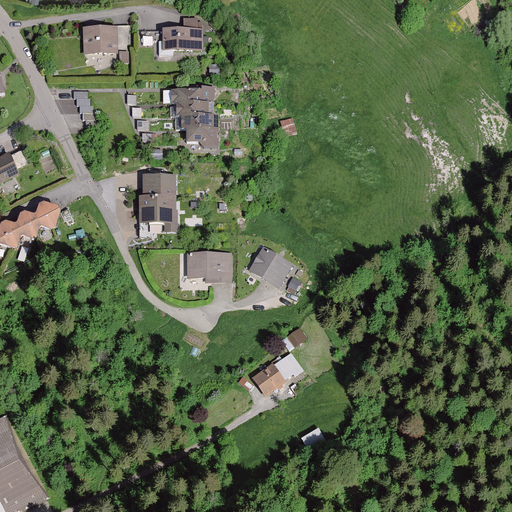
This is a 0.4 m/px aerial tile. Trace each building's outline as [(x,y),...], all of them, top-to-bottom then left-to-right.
[(183,28),(162,28),(162,47),(162,51),(203,51),(202,32),(202,19),(183,19),(183,28)] [(131,45),(130,25),(117,26),(82,27),(83,55),(118,54),(118,50),(127,50),(127,45),(131,45)] [(214,86),(202,86),(202,88),(193,88),(172,89),(172,103),(176,103),(176,107),(176,116),(181,116),(181,119),(181,128),(186,128),(186,133),(186,142),(198,142),(204,147),(219,147),(219,114),(214,114),(214,86)] [(88,92),(73,92),(73,100),(76,100),(76,107),(79,107),(79,114),(82,114),(82,120),(86,120),(85,130),(94,130),(94,114),(92,114),(92,107),(90,107),(90,100),(88,100),(88,92)] [(137,105),(137,96),(127,96),(127,105),(137,105)] [(141,117),(141,108),(132,108),(132,117),(141,117)] [(292,118),(280,121),(284,137),(296,134),(292,118)] [(148,130),(148,121),(138,121),(138,130),(148,130)] [(153,142),(153,133),(143,133),(142,142),(153,142)] [(162,158),(162,149),(151,149),(151,158),(162,158)] [(23,150),(11,156),(17,170),(29,164),(23,150)] [(11,156),(9,153),(4,156),(0,157),(0,183),(16,175),(19,174),(17,170),(11,156)] [(176,175),(143,175),(143,192),(143,196),(139,196),(139,207),(139,223),(150,223),(150,233),(157,233),(178,233),(178,210),(176,210),(176,175)] [(44,201),(38,203),(35,212),(33,213),(29,211),(25,210),(20,212),(16,221),(14,222),(10,221),(6,219),(0,222),(0,243),(13,247),(17,245),(21,235),(23,234),(33,237),(36,236),(39,226),(42,225),(51,229),(55,227),(60,210),(58,205),(51,203),(44,201)] [(157,239),(157,233),(150,233),(150,223),(139,223),(140,239),(157,239)] [(294,265),(264,247),(249,270),(263,279),(279,288),(294,265)] [(232,253),(188,253),(188,278),(205,278),(205,283),(232,283),(232,253)] [(300,328),(282,340),(290,351),(308,339),(300,328)] [(291,353),(274,365),(284,380),(293,374),(295,378),(304,372),(291,353)] [(273,364),(252,378),(265,396),(285,382),(284,380),(274,365),(273,364)] [(0,511),(21,511),(50,498),(6,415),(0,418),(0,511)] [(319,430),(303,439),(311,453),(327,443),(319,430)]
